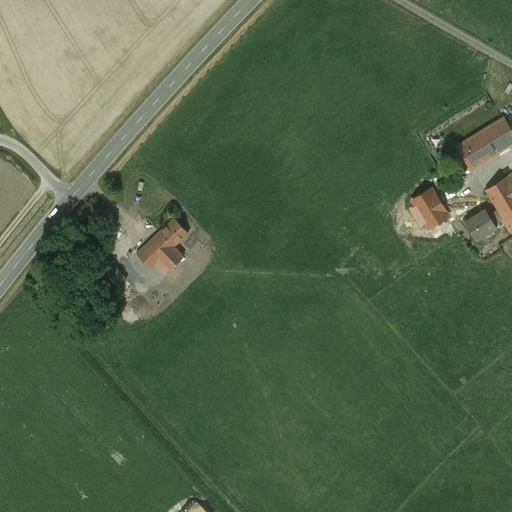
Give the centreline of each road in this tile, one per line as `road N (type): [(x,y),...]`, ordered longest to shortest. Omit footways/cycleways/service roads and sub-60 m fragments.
road 1 (secondary): [(252,0),(69,199)]
road 2 (unclassified): [(397,0),(511,64)]
